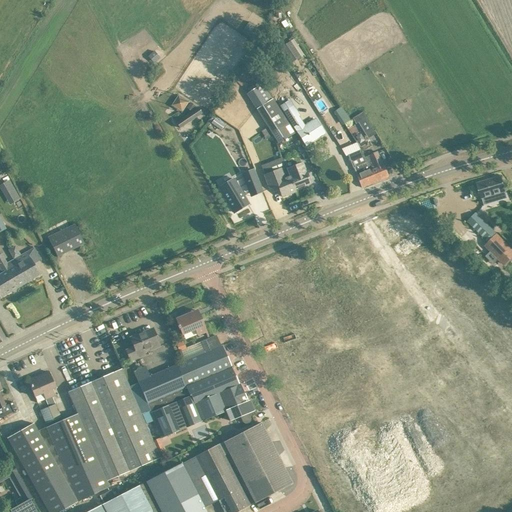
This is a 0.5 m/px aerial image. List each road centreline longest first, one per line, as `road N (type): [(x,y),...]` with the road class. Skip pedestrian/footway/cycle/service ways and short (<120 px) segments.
road 1 (secondary): [(205,264),(394,187),(511,151)]
road 2 (unclassified): [(271,511),(299,496),(305,482),(298,453),(205,264)]
road 3 (secondary): [(0,355),(205,264)]
